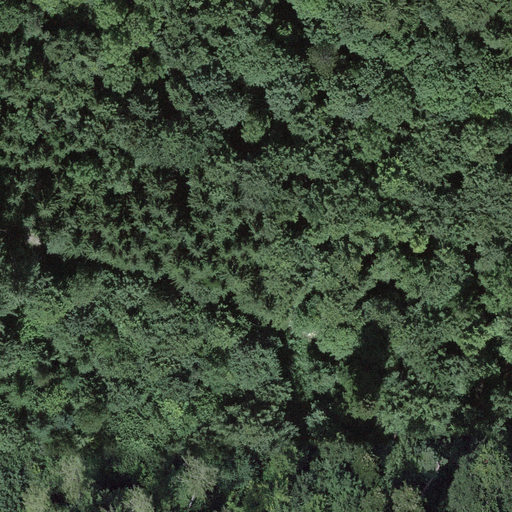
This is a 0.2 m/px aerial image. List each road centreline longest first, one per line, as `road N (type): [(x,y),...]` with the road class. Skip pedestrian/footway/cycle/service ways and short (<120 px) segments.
road 1 (track): [(0,226),(83,243),(327,335),(511,421)]
road 2 (track): [(306,0),(511,142)]
